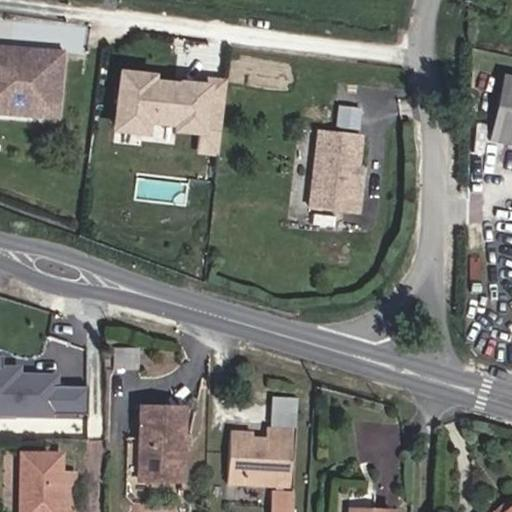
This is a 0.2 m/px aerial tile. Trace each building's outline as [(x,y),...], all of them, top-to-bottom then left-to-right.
[(59,108),(64,52),(0,47),(0,115),(13,117),(14,105),(59,108)] [(150,66),(123,63),(117,115),(145,118),(146,106),(179,110),(178,116),(201,118),(199,136),(220,139),(226,85),(204,82),(205,76),(183,73),(183,75),(150,72),(150,66)] [(511,145),(511,77),(503,76),(489,140),(511,145)] [(59,120),(59,108),(14,105),(13,117),(59,120)] [(357,130),(359,109),(338,107),(336,128),(357,130)] [(356,182),(358,167),(361,138),(317,133),(309,207),(358,212),(360,196),(355,195),(356,182)] [(137,370),(138,348),(113,349),(113,370),(137,370)] [(0,412),(88,414),(88,384),(59,384),(59,369),(1,368),(1,352),(0,352),(0,412)] [(292,413),(292,398),(270,397),(269,412),(292,413)] [(181,481),(183,408),(139,407),(137,480),(181,481)] [(289,487),(291,430),(265,429),(264,440),(251,439),(245,439),(245,433),(229,432),(226,484),(289,487)] [(58,511),(59,476),(59,454),(20,454),(20,511),(58,511)] [(73,511),(74,476),(59,476),(58,511),(73,511)] [(291,511),(292,492),(270,491),(269,511),(291,511)] [(511,511),(511,505),(508,509),(503,503),(492,511),(511,511)]
